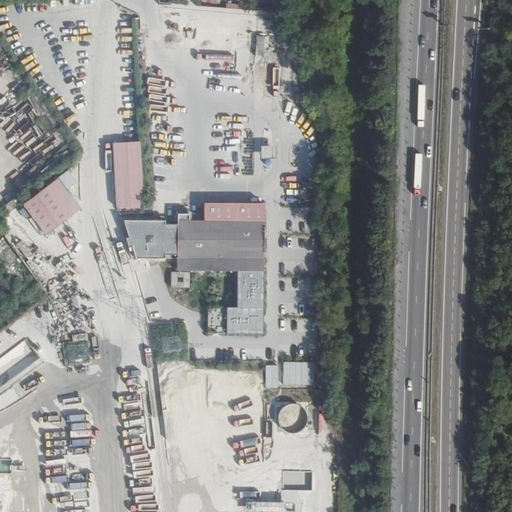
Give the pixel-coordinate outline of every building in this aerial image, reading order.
[(254,54),(265,57),(269,37),(258,35),(254,54)] [(142,142),(114,142),(115,208),(143,207),(142,142)] [(261,146),(262,157),(274,157),(273,145),(261,146)] [(83,216),(61,183),(22,208),(44,241),(83,216)] [(135,261),(176,260),(176,274),(260,274),(260,205),(200,205),(200,223),(188,223),(188,216),(175,216),(176,223),(122,223),(135,261)] [(192,291),(191,276),(172,276),(173,291),(192,291)] [(73,342),(65,342),(66,362),(89,360),(87,335),(72,336),(73,342)] [(283,385),(315,386),(315,362),(283,361),(283,385)] [(277,387),(277,365),(265,365),(265,388),(277,387)] [(305,403),(276,404),(277,432),(306,431),(305,403)]
